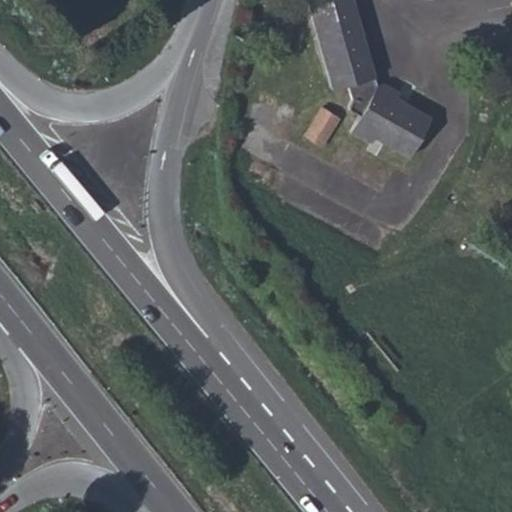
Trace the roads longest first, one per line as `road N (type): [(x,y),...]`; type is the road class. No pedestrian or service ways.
road 1 (trunk): [(220,378),(0,113)]
road 2 (trunk): [(220,378),(204,317),(180,286),(158,219),(158,180),(186,53)]
road 3 (trunk): [(0,297),(171,511)]
road 4 (trunk): [(186,53),(143,93),(103,112),(49,108),(0,67)]
road 5 (trunk): [(0,309),(29,393),(0,478)]
road 6 (trunk): [(328,511),(220,378)]
road 7 (trunk): [(5,511),(35,486),(81,474),(150,511)]
